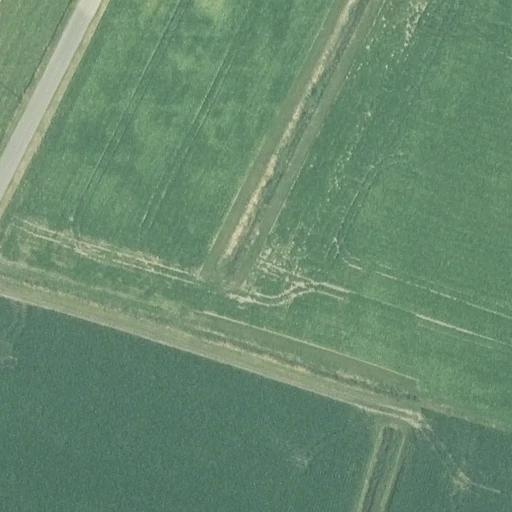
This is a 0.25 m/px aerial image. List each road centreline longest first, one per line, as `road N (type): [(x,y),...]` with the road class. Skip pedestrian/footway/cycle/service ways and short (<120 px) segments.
road 1 (track): [(0,290),(412,419)]
road 2 (unclassified): [(0,181),(91,0)]
